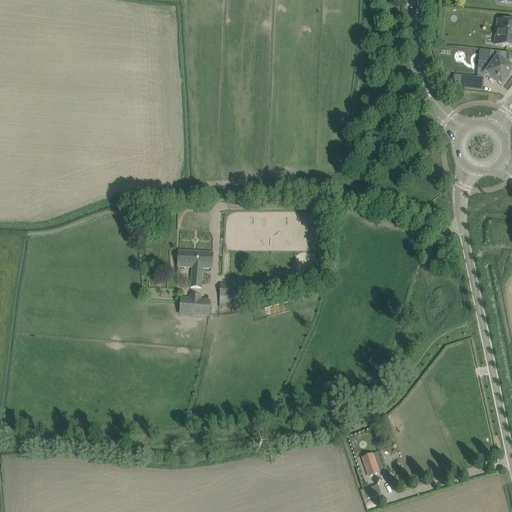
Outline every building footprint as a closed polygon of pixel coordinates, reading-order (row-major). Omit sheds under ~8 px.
[(511,21),(498,20),(496,38),(495,45),(498,46),(511,47),(511,21)] [(510,54),(500,53),(488,52),(487,67),(490,68),(486,73),(501,85),(511,70),(511,68),(509,67),(510,54)] [(477,81),(458,79),(458,82),(453,81),(452,89),(483,92),(483,84),(477,83),(477,81)] [(211,269),(212,263),(212,253),(179,251),(178,268),(192,268),(191,288),(201,289),(203,269),(211,269)] [(249,299),(249,286),(220,285),(219,298),(237,299),(249,300),(249,299)] [(201,296),(190,295),(190,299),(181,298),(179,315),(209,318),(210,301),(200,300),(201,296)] [(363,458),(369,477),(378,474),(372,455),(363,458)] [(376,497),(379,496),(376,487),(373,487),(364,490),(364,491),(367,500),(376,497)]
